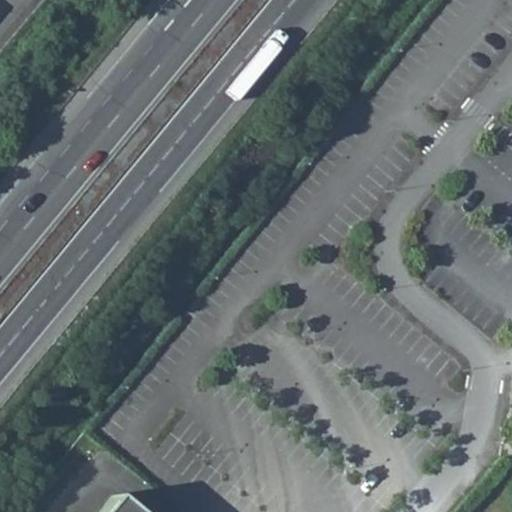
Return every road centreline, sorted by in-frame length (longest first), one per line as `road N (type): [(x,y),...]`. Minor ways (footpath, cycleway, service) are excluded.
road 1 (residential): [(416,511),(469,447),(486,372),(394,271),(402,207),(511,71)]
road 2 (trunk): [(0,356),(293,0)]
road 3 (trunk): [(213,0),(0,257)]
